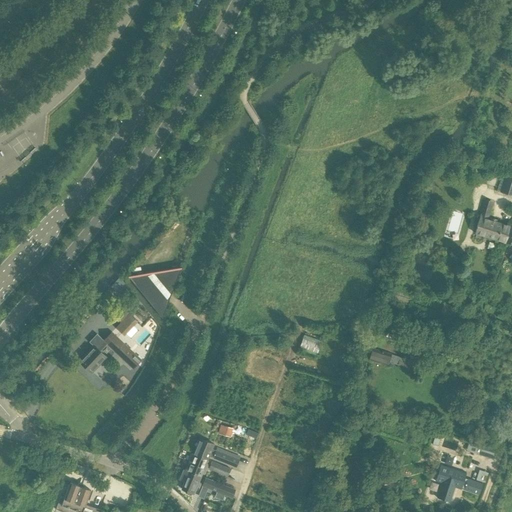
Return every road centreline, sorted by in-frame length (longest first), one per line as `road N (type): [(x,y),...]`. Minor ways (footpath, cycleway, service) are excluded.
road 1 (secondary): [(0,342),(160,138),(238,0)]
road 2 (secondary): [(202,0),(133,119),(0,291)]
road 3 (unknown): [(0,191),(78,112),(149,0)]
road 4 (unclassified): [(109,462),(180,371),(203,315)]
road 5 (unclassified): [(109,462),(26,439),(0,407)]
